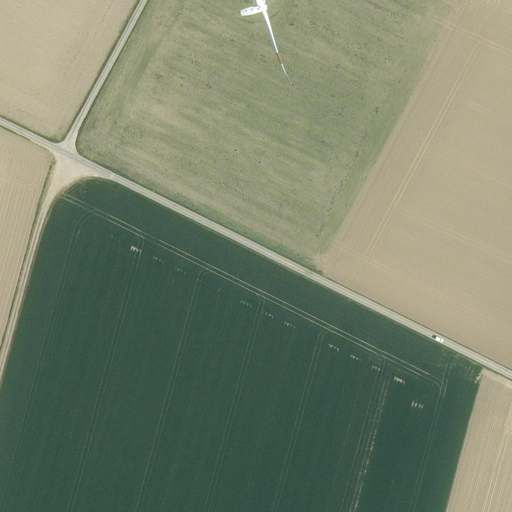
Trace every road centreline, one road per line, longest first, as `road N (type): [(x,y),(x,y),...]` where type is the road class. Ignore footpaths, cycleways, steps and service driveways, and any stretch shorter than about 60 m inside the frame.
road 1 (unclassified): [(511,377),(63,151)]
road 2 (unclassified): [(63,151),(143,0)]
